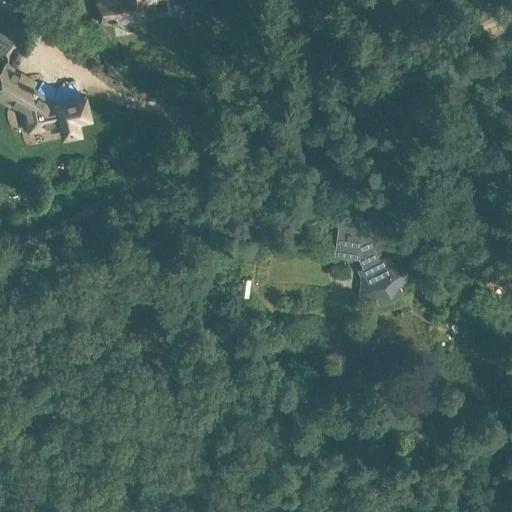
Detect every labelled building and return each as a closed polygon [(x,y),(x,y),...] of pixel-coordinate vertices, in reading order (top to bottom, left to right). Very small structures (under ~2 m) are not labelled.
[(122,0),(97,3),(101,25),(150,17),(147,0),(122,0)] [(0,52),(5,56),(20,30),(0,18),(0,52)] [(27,80),(5,68),(0,76),(0,95),(26,112),(30,130),(61,123),(64,136),(81,132),(78,120),(91,118),(86,97),(54,104),(24,86),(27,80)] [(338,228),(337,228),(334,254),(360,258),(365,268),(359,271),(363,278),(360,294),(366,300),(376,297),(378,303),(392,300),(402,292),(398,286),(406,281),(404,273),(391,265),(388,258),(380,262),(373,247),(377,241),(362,232),(364,216),(340,212),(338,228)] [(458,243),(441,259),(460,279),(477,263),(458,243)]
